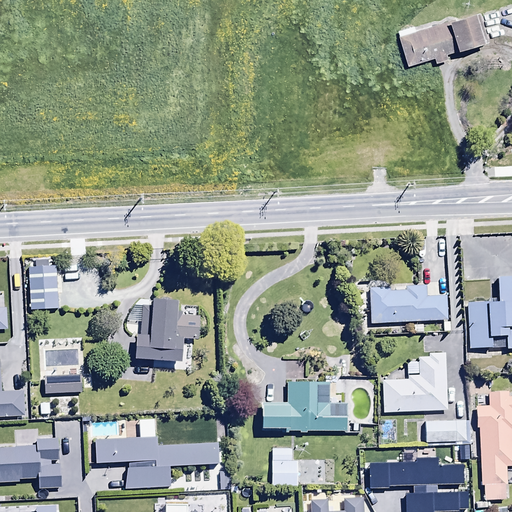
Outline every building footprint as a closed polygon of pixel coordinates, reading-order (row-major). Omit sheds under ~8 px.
[(472,16),(447,23),(455,52),(481,44),(472,16)] [(413,28),(396,33),(406,67),(432,59),(433,65),(447,61),(445,56),(451,54),(443,25),(414,33),(413,28)] [(35,268),(28,269),(29,311),(56,310),(55,294),(61,294),(60,266),(52,267),(52,258),(35,259),(35,268)] [(496,303),(466,304),(467,350),(491,349),(490,338),(504,338),(504,350),(511,349),(511,278),(496,278),(496,303)] [(367,289),(369,325),(445,322),(444,298),(425,298),(425,287),(405,287),(405,291),(390,292),(390,288),(367,289)] [(149,307),(140,306),(139,335),(134,335),(133,360),(178,362),(179,341),(197,341),(198,314),(187,314),(187,308),(179,308),(179,313),(174,312),(174,301),(149,300),(149,307)] [(417,358),(417,362),(406,363),(407,381),(381,382),(382,414),(446,411),(444,354),(427,355),(427,358),(417,358)] [(79,376),(43,377),(43,395),(79,394),(79,376)] [(279,429),(279,434),(287,434),(287,433),(298,432),(298,434),(305,434),(305,432),(345,432),(345,405),(327,405),(327,384),(285,384),(285,404),(258,404),(259,430),(279,429)] [(0,417),(22,416),(21,393),(0,393),(0,417)] [(503,485),(505,485),(504,466),(511,465),(511,435),(511,434),(511,433),(511,397),(507,398),(507,393),(487,394),(487,407),(474,408),(475,429),(478,429),(480,486),(482,486),(483,501),(503,501),(503,485)] [(464,422),(423,423),(424,443),(465,443),(464,422)] [(157,438),(93,440),(94,464),(127,462),(127,469),(123,469),(124,489),(168,488),(168,467),(216,465),(215,445),(157,447),(157,438)] [(290,450),(270,450),(270,488),(295,488),(295,464),(291,464),(290,450)] [(362,511),(361,498),(342,499),(343,511),(340,511),(325,511),(325,500),(308,501),(309,511),(362,511)]
